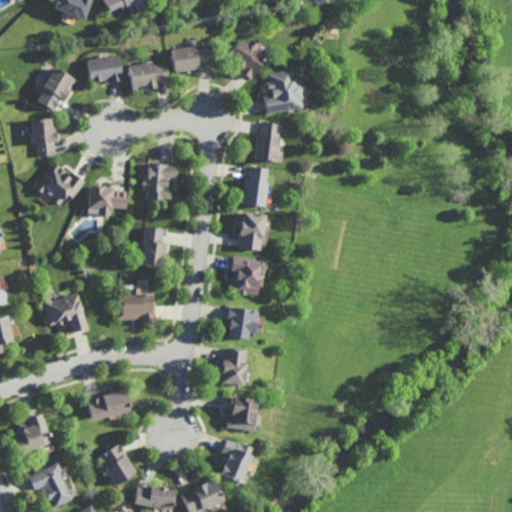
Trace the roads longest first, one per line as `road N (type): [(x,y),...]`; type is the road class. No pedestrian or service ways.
road 1 (residential): [(172,433),(211,139),(195,119),(110,132)]
road 2 (residential): [(0,389),(118,355),(184,357)]
